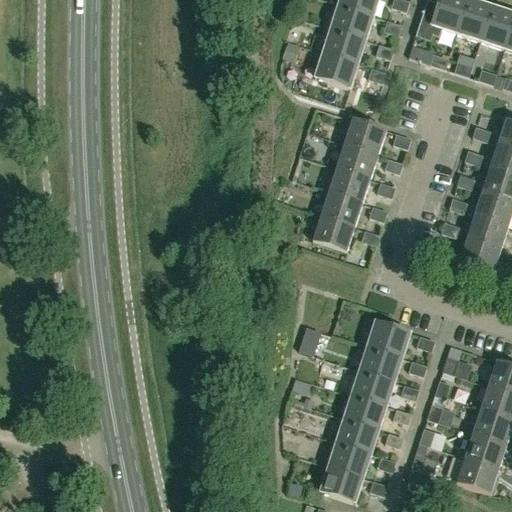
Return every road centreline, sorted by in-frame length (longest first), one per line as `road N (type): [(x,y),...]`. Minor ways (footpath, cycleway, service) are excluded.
road 1 (primary): [(131,511),(90,253),(83,0)]
road 2 (residential): [(511,331),(409,296),(393,280),(391,257),(442,97)]
